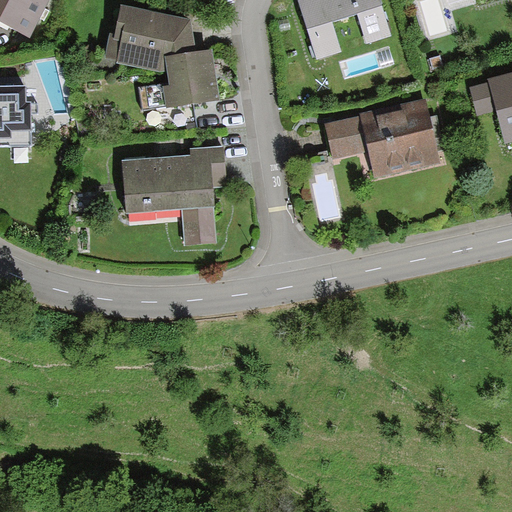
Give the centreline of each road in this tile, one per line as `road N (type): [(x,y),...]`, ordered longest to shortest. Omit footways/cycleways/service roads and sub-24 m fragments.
road 1 (tertiary): [(0,268),(55,289),(134,301),(292,286)]
road 2 (residential): [(292,286),(250,30),(254,0)]
road 3 (tertiary): [(292,286),(511,239)]
road 4 (track): [(199,511),(77,479),(0,471)]
